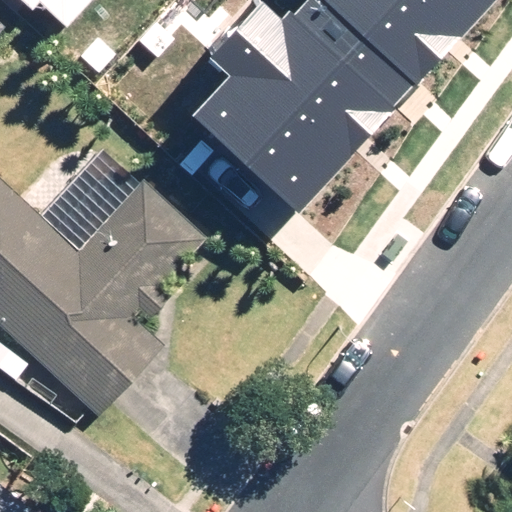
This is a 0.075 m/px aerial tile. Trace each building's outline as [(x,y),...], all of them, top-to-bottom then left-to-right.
[(18,0),(31,12),(40,3),(65,27),(90,0),(18,0)] [(226,75),(188,118),(298,216),(403,100),(304,11),(296,19),(289,13),(284,18),(264,0),(251,0),(203,54),(226,75)] [(492,0),(306,0),(311,4),(304,11),(403,100),(492,0)] [(0,177),(0,323),(98,414),(164,343),(132,313),(137,308),(148,318),(173,291),(162,281),(206,235),(143,177),(76,248),(0,177)] [(0,511),(36,511),(0,482),(0,511)]
